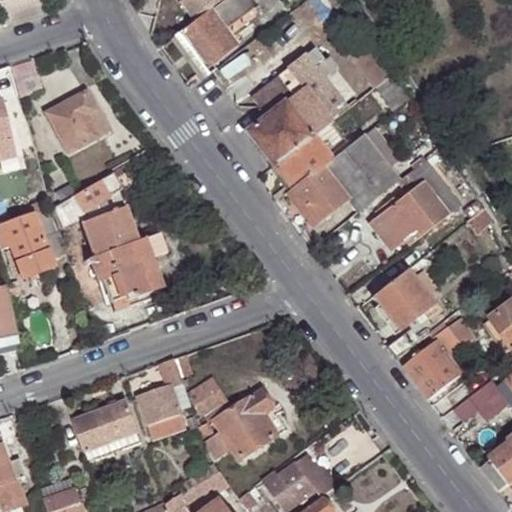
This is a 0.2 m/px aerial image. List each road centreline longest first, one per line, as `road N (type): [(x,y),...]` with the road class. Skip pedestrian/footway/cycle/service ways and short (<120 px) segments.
road 1 (secondary): [(107,9),(305,289)]
road 2 (residential): [(0,396),(305,289)]
road 3 (secondary): [(305,289),(473,511)]
